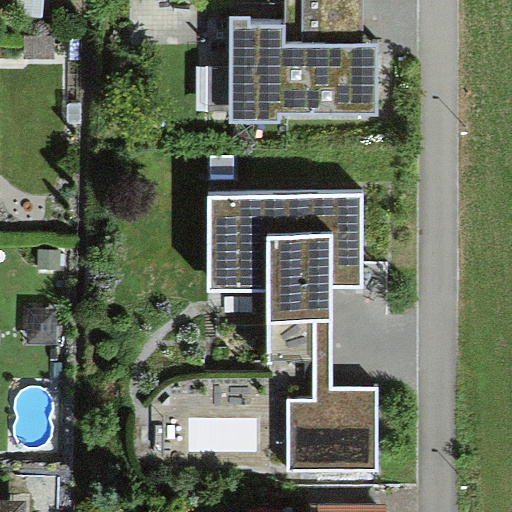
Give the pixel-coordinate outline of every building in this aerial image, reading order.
[(281,98),(380,98),(380,28),(365,27),(364,0),(230,0),(231,105),(281,105),(281,98)] [(55,31),(25,30),(24,53),(55,53),(55,31)] [(367,178),(210,177),(209,274),(270,275),(269,349),(315,349),(334,350),(335,277),(366,277),(367,178)] [(315,349),(315,389),(288,389),(289,463),(380,464),(380,377),(335,378),(334,350),(315,349)] [(31,511),(32,489),(0,487),(0,511),(31,511)] [(336,506),(216,508),(216,511),(387,511),(387,495),(336,496),(336,506)]
